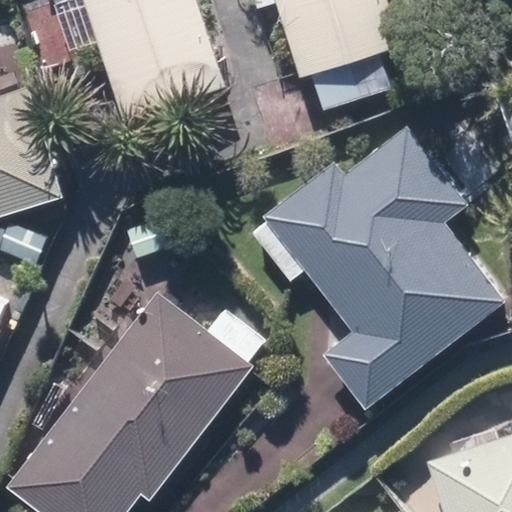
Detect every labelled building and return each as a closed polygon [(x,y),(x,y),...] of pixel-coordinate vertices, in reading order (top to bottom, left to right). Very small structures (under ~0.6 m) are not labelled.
[(104,0),(140,111),(240,80),(214,0),(104,0)] [(404,0),(296,0),(316,68),(416,37),(404,0)] [(0,214),(80,190),(45,81),(10,91),(0,58),(0,214)] [(186,101),(150,113),(156,135),(194,124),(186,101)] [(370,325),(341,347),(382,401),(511,300),(511,286),(460,219),(485,200),(423,119),(361,167),(351,153),(280,208),(370,325)] [(172,212),(138,223),(146,250),(180,239),(172,212)] [(262,356),(271,344),(190,282),(181,294),(173,286),(23,480),(65,511),(133,511),(155,485),(164,492),(266,359),(262,356)] [(11,320),(22,294),(0,283),(0,361),(17,323),(11,320)] [(511,511),(511,432),(443,457),(461,511),(511,511)]
